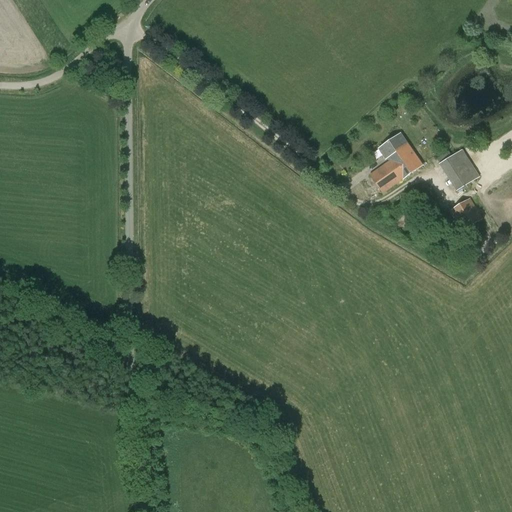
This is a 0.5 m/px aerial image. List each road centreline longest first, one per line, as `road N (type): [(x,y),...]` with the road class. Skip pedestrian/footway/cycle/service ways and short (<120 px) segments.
road 1 (tertiary): [(146,511),(129,324),(131,27)]
road 2 (unclassified): [(0,84),(43,83),(114,30),(131,27)]
